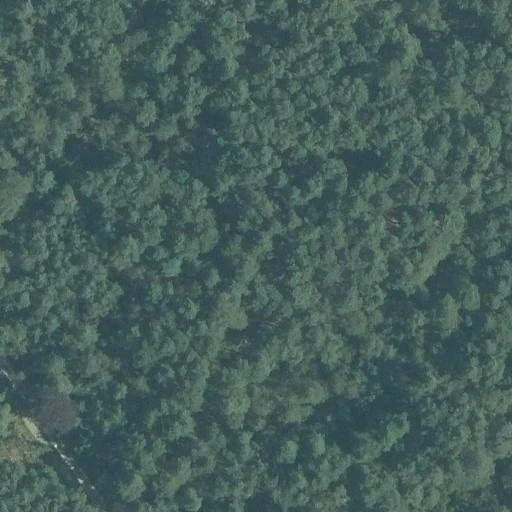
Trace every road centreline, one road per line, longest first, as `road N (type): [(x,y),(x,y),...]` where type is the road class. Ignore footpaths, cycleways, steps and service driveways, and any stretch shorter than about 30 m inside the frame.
road 1 (track): [(165,0),(88,138),(0,233)]
road 2 (track): [(104,511),(0,361)]
